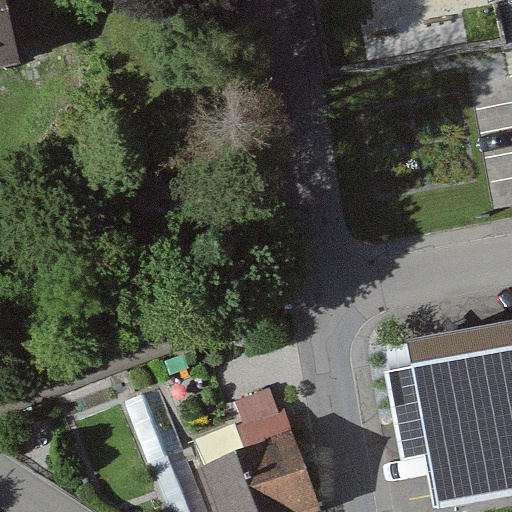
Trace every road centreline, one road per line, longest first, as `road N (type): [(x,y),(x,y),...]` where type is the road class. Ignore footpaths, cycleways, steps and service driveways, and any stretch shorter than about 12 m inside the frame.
road 1 (residential): [(318,301),(273,0)]
road 2 (residential): [(354,511),(318,301)]
road 3 (residential): [(318,301),(511,264)]
